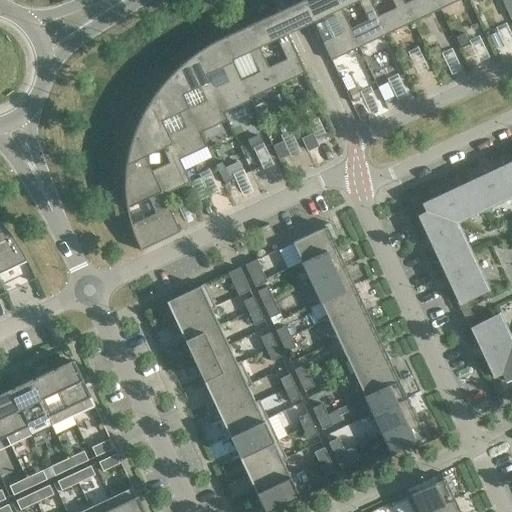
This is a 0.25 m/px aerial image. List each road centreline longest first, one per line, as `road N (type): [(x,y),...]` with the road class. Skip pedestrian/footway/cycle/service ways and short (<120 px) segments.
road 1 (residential): [(353,180),(508,511)]
road 2 (residential): [(88,290),(331,181),(353,180)]
road 3 (residential): [(88,290),(191,511)]
road 4 (residential): [(353,180),(353,143),(373,128),(511,66)]
road 5 (residential): [(353,180),(391,176),(511,120)]
